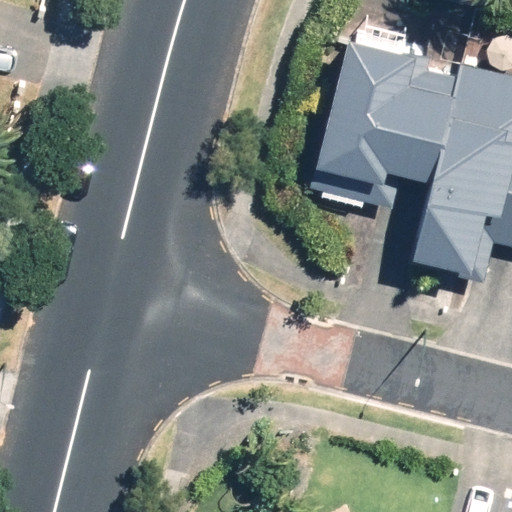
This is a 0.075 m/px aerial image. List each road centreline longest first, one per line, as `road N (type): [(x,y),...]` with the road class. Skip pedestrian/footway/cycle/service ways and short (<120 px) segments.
road 1 (residential): [(100,294),(511,400)]
road 2 (residential): [(183,0),(100,294)]
road 3 (residential): [(100,294),(50,511)]
